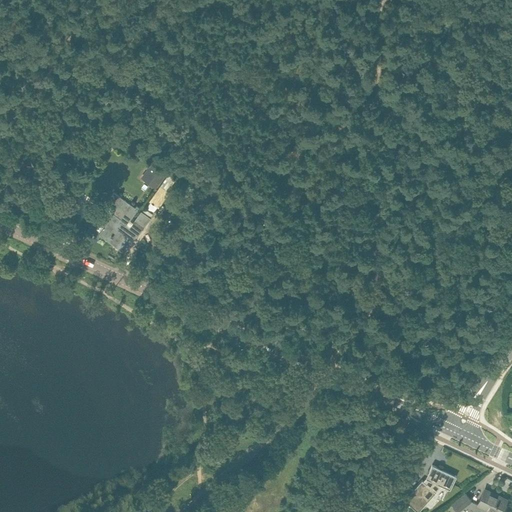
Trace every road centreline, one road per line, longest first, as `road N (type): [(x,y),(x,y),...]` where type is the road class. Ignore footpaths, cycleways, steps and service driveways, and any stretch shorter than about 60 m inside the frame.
road 1 (secondary): [(326,373),(0,222)]
road 2 (unclassified): [(185,511),(326,373)]
road 3 (secondary): [(458,432),(326,373)]
